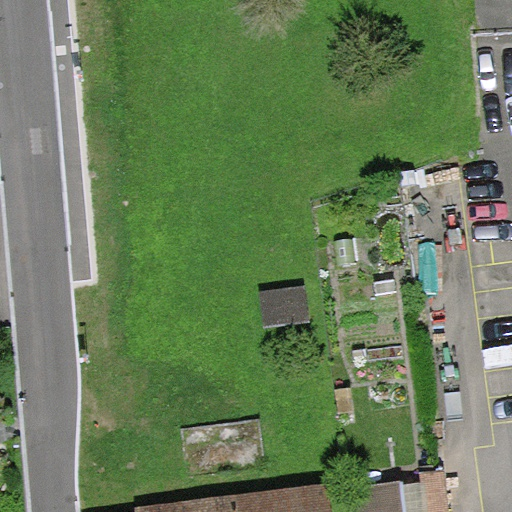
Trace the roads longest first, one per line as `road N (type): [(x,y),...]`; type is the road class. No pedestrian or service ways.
road 1 (residential): [(18,0),(56,511)]
road 2 (residential): [(511,152),(500,0)]
